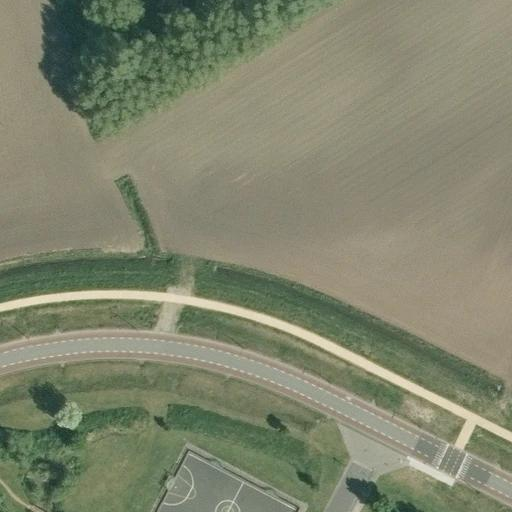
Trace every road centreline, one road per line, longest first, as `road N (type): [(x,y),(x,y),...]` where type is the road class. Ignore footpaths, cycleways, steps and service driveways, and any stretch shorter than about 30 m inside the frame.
road 1 (tertiary): [(0,361),(123,343),(196,352),(271,373),(380,425)]
road 2 (tertiary): [(380,425),(511,492)]
